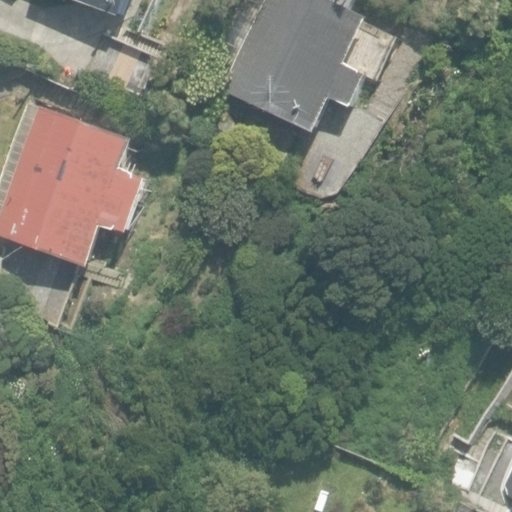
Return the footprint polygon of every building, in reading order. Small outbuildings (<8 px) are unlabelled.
[(78,0),(132,20),(139,0),(78,0)] [(276,0),(232,92),(324,137),(341,101),(358,110),(374,77),(355,68),(377,22),(345,6),(348,0),(276,0)] [(87,116),(116,127),(123,109),(94,98),(87,116)] [(64,255),(101,268),(115,230),(139,239),(160,181),(135,172),(145,143),(46,107),(1,232),(46,249),(43,258),(61,264),(64,255)] [(306,185),(321,150),(289,137),(275,171),(306,185)] [(365,190),(378,158),(351,149),(339,179),(365,190)]
